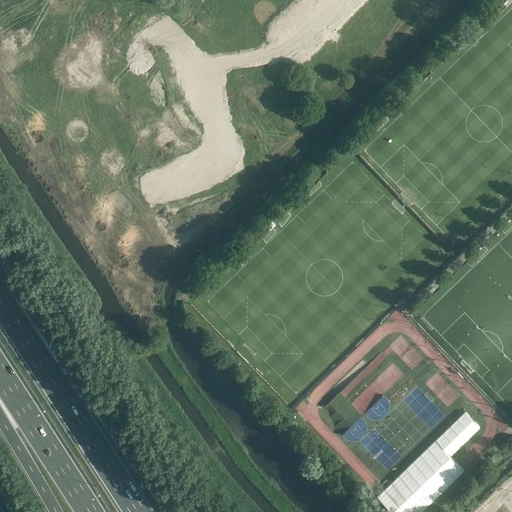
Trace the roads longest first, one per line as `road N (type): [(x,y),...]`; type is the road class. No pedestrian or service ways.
road 1 (motorway): [(174,511),(0,298)]
road 2 (motorway): [(134,511),(0,301)]
road 3 (motorway): [(0,374),(89,511)]
